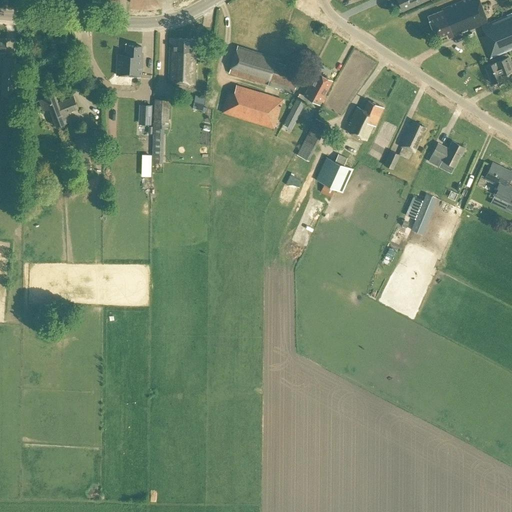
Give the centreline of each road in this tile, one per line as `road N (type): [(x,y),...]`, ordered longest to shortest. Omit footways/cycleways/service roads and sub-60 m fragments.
road 1 (unclassified): [(511,135),(342,24),(322,0)]
road 2 (tertiary): [(0,15),(148,22),(212,0)]
